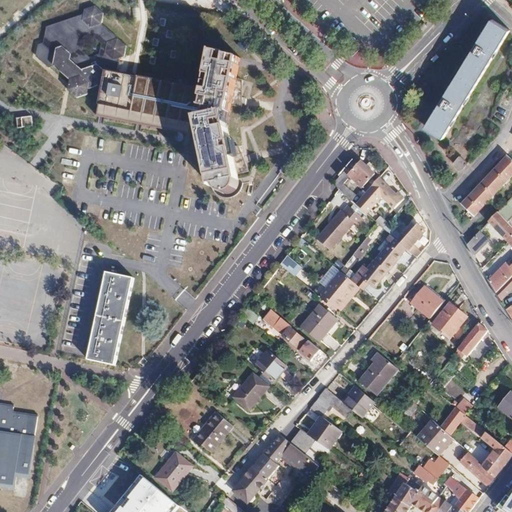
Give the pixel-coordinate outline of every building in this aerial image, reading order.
[(119,60),(124,57),(127,46),(102,24),(104,14),(96,6),(85,10),(84,15),(47,27),(45,39),(44,43),(39,45),(36,57),(49,68),(54,66),(71,81),(69,91),(77,99),(88,96),(89,90),(99,87),(104,91),(99,113),(187,130),(201,133),(211,185),(238,180),(233,160),(223,112),(228,113),(231,99),(239,59),(213,54),(206,90),(134,76),(117,73),(119,60)] [(492,19),(426,127),(444,138),(510,30),(492,19)] [(32,117),(17,119),(18,128),(33,126),(32,117)] [(511,176),(511,159),(509,156),(462,205),(474,216),(511,176)] [(468,164),(460,157),(453,163),(462,170),(468,164)] [(357,158),(334,185),(337,188),(357,205),(360,200),(344,185),(350,177),(362,188),(375,174),(372,171),(367,167),(357,158)] [(382,176),(360,200),(357,205),(361,208),(363,206),(369,212),(383,198),(390,206),(393,203),(398,207),(403,201),(404,203),(407,200),(399,192),(397,194),(384,183),(387,180),(382,176)] [(511,218),(511,198),(498,213),(508,223),(511,218)] [(342,212),(318,240),(330,251),(355,224),(358,226),(364,220),(349,206),(344,213),(342,212)] [(374,215),(371,218),(379,225),(385,230),(389,224),(376,213),(374,215)] [(489,223),(508,243),(511,238),(511,227),(508,223),(498,213),(489,223)] [(389,224),(385,230),(393,237),(408,250),(409,251),(414,246),(426,232),(419,226),(406,240),(389,224)] [(491,239),(482,230),(469,243),(475,256),(491,239)] [(375,262),(362,278),(375,289),(388,272),(389,273),(404,255),(408,250),(393,237),(388,242),(390,244),(376,262),(375,262)] [(506,263),(489,281),(493,287),(497,293),(511,277),(511,238),(508,243),(511,246),(511,265),(510,267),(506,263)] [(370,247),(365,242),(359,249),(354,255),(360,260),(370,247)] [(288,256),(281,266),(296,277),(303,267),(288,256)] [(134,279),(108,273),(89,360),(115,365),(134,279)] [(359,287),(342,273),(322,296),(323,296),(337,308),(350,292),(353,294),(359,287)] [(511,290),(511,277),(497,293),(500,298),(502,301),(511,290)] [(431,319),(444,303),(425,287),(412,303),(431,319)] [(337,308),(339,310),(340,310),(353,294),(350,292),(337,308)] [(321,299),(337,312),(339,310),(337,308),(323,296),(321,299)] [(468,318),(451,304),(434,325),(451,339),(468,318)] [(338,321),(321,306),(303,327),(320,342),(338,321)] [(243,315),(254,324),(259,317),(248,308),(243,315)] [(290,326),(273,312),(265,320),(299,349),(306,342),(289,327),(290,326)] [(488,331),(479,324),(464,344),(472,351),(488,331)] [(312,362),(322,351),(310,341),(300,352),(312,362)] [(280,370),(283,373),(288,367),(269,351),(255,367),(272,380),(280,370)] [(398,369),(379,354),(372,361),(376,364),(361,382),(377,396),(398,369)] [(275,383),(283,373),(280,370),(272,380),(275,383)] [(269,387),(254,375),(234,397),(250,410),(269,387)] [(345,404),(354,411),(362,418),(375,403),(356,387),(351,393),(353,394),(345,404)] [(328,389),(311,409),(322,417),(326,413),(328,414),(333,407),(347,419),(354,411),(345,404),(328,389)] [(511,392),(500,408),(511,418),(511,392)] [(466,414),(473,406),(464,399),(458,406),(466,414)] [(409,409),(406,414),(410,417),(419,407),(414,403),(409,409)] [(0,483),(15,486),(17,473),(30,475),(36,437),(35,437),(38,416),(13,412),(14,406),(0,404),(0,483)] [(406,414),(409,409),(404,405),(397,414),(402,418),(406,414)] [(465,416),(457,409),(441,428),(450,436),(461,422),(465,416)] [(234,426),(217,413),(206,426),(207,427),(197,440),(211,453),(234,426)] [(482,429),(465,416),(461,422),(483,439),(487,434),(482,429)] [(322,417),(313,429),(315,430),(324,419),(322,417)] [(308,435),(316,441),(330,451),(343,432),(324,419),(315,430),(313,429),(308,435)] [(450,436),(441,428),(434,421),(418,439),(438,455),(444,448),(446,450),(454,440),(450,436)] [(291,444),(293,445),(305,455),(311,448),(316,441),(308,435),(301,430),(291,444)] [(511,453),(506,448),(487,434),(483,439),(496,450),(483,467),(496,478),(511,457),(511,453)] [(254,467),(268,479),(279,466),(276,464),(283,457),(293,445),(291,444),(281,436),(254,467)] [(316,441),(311,448),(324,458),(330,451),(316,441)] [(293,445),(283,457),(295,467),(305,455),(293,445)] [(461,463),(469,453),(466,451),(458,460),(461,463)] [(496,478),(483,467),(469,453),(461,463),(489,487),(496,478)] [(168,467),(167,466),(157,478),(173,491),(193,467),(179,455),(168,467)] [(305,455),(295,467),(310,479),(320,467),(305,455)] [(429,461),(423,468),(431,475),(439,480),(450,466),(440,457),(434,465),(429,461)] [(423,468),(420,466),(415,473),(426,482),(431,475),(423,468)] [(254,467),(233,491),(248,503),(249,502),(252,503),(256,499),(255,495),(268,479),(254,467)] [(174,511),(179,506),(141,476),(112,511),(174,511)] [(460,500),(456,506),(461,510),(463,511),(470,511),(480,499),(452,479),(446,486),(452,491),(460,500)] [(406,485),(397,499),(411,508),(414,504),(419,494),(406,485)] [(439,498),(424,488),(419,494),(414,504),(426,511),(440,511),(446,502),(439,498)] [(511,511),(511,495),(501,511),(511,511)] [(241,511),(227,498),(225,496),(222,502),(233,511),(241,511)] [(210,508),(216,511),(221,503),(216,499),(210,508)] [(397,499),(387,511),(408,511),(411,508),(397,499)] [(369,507),(374,511),(384,511),(373,502),(369,507)] [(463,511),(461,510),(456,506),(454,508),(446,502),(440,511),(463,511)]
